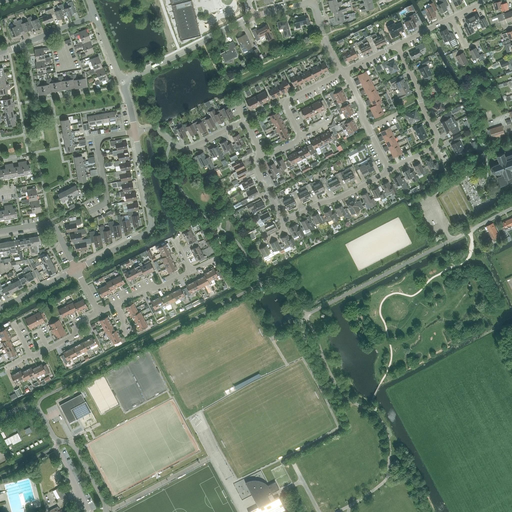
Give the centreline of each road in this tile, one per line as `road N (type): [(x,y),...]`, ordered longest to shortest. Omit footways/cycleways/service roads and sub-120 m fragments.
road 1 (residential): [(76,269),(150,227),(134,131)]
road 2 (residential): [(257,155),(244,121),(190,149),(153,129),(134,131)]
road 3 (residential): [(122,80),(254,16)]
